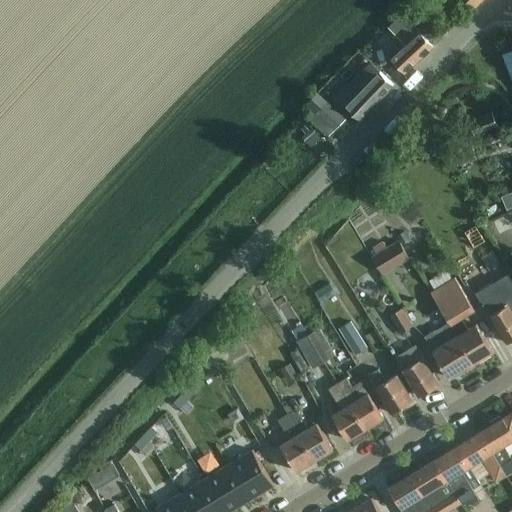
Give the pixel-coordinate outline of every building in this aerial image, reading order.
[(459,0),(470,10),(480,0),(459,0)] [(420,32),(408,20),(402,13),(388,26),(394,33),(405,45),(391,59),(404,73),(433,45),(420,31),(420,32)] [(360,119),(393,84),(372,64),(338,98),(360,119)] [(327,101),(317,111),(334,128),(344,119),(327,101)] [(475,135),(497,126),(491,112),(470,121),(475,135)] [(314,127),(307,134),(315,142),(322,135),(314,127)] [(507,208),(511,206),(511,191),(502,195),(507,208)] [(372,257),(382,273),(409,257),(399,241),(372,257)] [(365,259),(347,272),(354,281),(372,268),(365,259)] [(511,280),(508,273),(475,292),(489,316),(491,315),(507,342),(509,341),(511,342),(511,280)] [(455,277),(431,291),(449,322),(473,363),(493,350),(477,323),(468,328),(462,318),(475,310),(455,277)] [(400,332),(411,325),(400,308),(390,314),(400,332)] [(340,329),(355,354),(368,347),(352,321),(340,329)] [(435,329),(424,335),(450,377),(473,363),(449,322),(436,330),(435,329)] [(298,339),(307,334),(302,324),(292,330),(298,339)] [(318,328),(307,334),(324,362),(334,356),(318,328)] [(324,362),(307,334),(298,339),(297,340),(313,368),(324,362)] [(395,357),(419,397),(439,384),(415,345),(395,357)] [(226,347),(216,354),(223,363),(228,360),(230,352),(226,347)] [(290,353),(303,374),(312,369),(300,348),(290,353)] [(290,360),(279,367),(287,379),(297,372),(290,360)] [(378,369),(368,375),(391,414),(413,401),(397,374),(385,381),(378,369)] [(346,377),(336,383),(365,430),(383,418),(367,393),(360,382),(352,387),(346,377)] [(365,430),(349,404),(336,383),(328,388),(341,409),(332,415),(348,440),(365,430)] [(191,384),(182,393),(188,398),(197,389),(191,384)] [(182,393),(174,401),(174,402),(180,407),(188,398),(182,393)] [(135,420),(156,409),(150,399),(130,410),(135,420)] [(295,408),(286,414),(314,460),(332,449),(316,423),(307,428),(295,408)] [(503,418),(479,432),(505,475),(511,470),(511,458),(511,459),(502,446),(511,439),(511,413),(503,419),(503,418)] [(314,460),(286,414),(277,419),(289,439),(280,444),(296,471),(314,460)] [(152,426),(143,435),(149,440),(158,431),(152,426)] [(209,448),(213,461),(231,455),(223,427),(195,436),(200,451),(209,448)] [(497,480),(505,475),(479,432),(433,460),(446,480),(460,503),(462,502),(465,506),(477,499),(467,481),(475,476),(469,466),(482,458),(490,472),(491,471),(497,480)] [(143,435),(135,444),(141,449),(149,440),(143,435)] [(252,449),(228,464),(249,500),(264,491),(274,485),(252,449)] [(153,454),(141,459),(147,472),(159,467),(153,454)] [(108,482),(119,476),(110,460),(99,466),(108,482)] [(446,480),(433,460),(411,473),(435,511),(444,511),(460,503),(446,480)] [(228,464),(204,478),(224,511),(229,511),(247,501),(249,500),(228,464)] [(435,511),(411,473),(388,487),(403,511),(435,511)] [(224,511),(204,478),(181,493),(192,511),(224,511)] [(76,485),(67,490),(74,502),(83,497),(76,485)] [(192,511),(181,493),(156,507),(158,511),(192,511)] [(360,505),(347,511),(380,511),(372,498),(360,505)] [(72,500),(62,506),(65,511),(74,511),(77,510),(72,500)]
